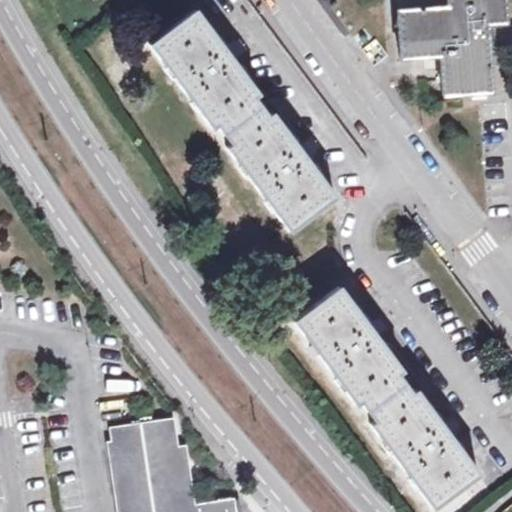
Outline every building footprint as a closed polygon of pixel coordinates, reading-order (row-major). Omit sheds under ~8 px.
[(442,95),(491,91),(488,50),(486,24),(493,24),(504,23),(502,0),(394,0),(399,59),(439,56),(442,95)] [(195,11),(149,45),(211,128),(216,124),(231,145),(226,149),(288,231),(334,197),(307,161),(312,158),(309,153),(314,149),(308,140),(297,147),(273,115),(268,118),(253,97),(257,94),(232,61),(242,54),(235,45),(231,48),(227,43),(222,47),(195,11)] [(493,24),(486,24),(488,50),(495,50),(493,24)] [(339,287),(294,320),(355,403),(359,401),(374,421),(370,424),(432,508),(477,474),(451,438),(455,435),(451,430),(457,426),(450,417),(440,424),(415,390),(411,393),(397,372),(400,370),(376,337),(386,330),(379,321),(374,325),(370,320),(366,323),(339,287)] [(122,511),(227,511),(217,511),(186,511),(173,420),(111,429),(122,511)]
